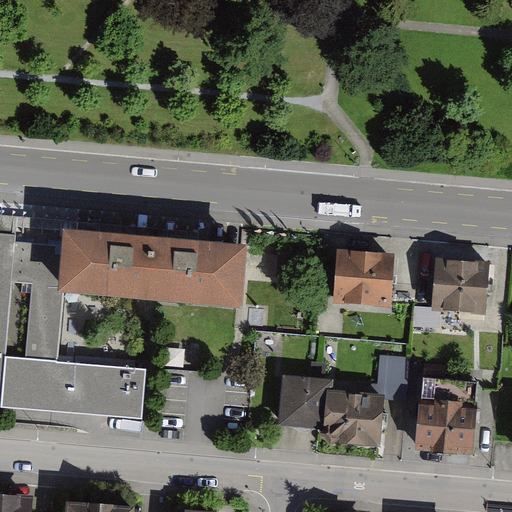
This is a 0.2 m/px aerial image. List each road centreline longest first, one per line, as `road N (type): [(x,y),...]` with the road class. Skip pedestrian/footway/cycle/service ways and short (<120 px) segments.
road 1 (primary): [(0,167),(511,213)]
road 2 (residential): [(280,478),(0,454)]
road 3 (residential): [(511,499),(280,478)]
